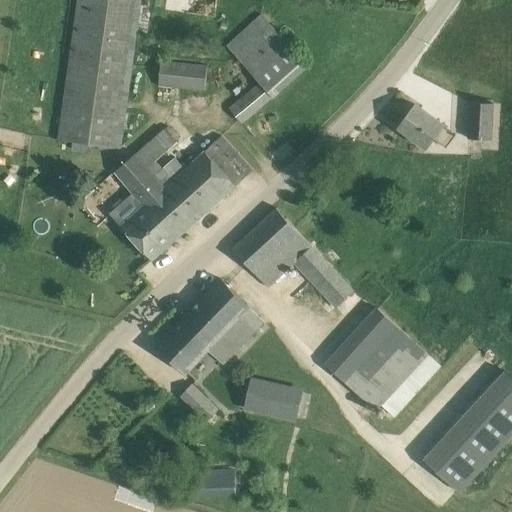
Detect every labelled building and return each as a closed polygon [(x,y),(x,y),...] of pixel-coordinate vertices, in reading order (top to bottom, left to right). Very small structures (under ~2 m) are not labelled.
[(141,0),(77,0),(58,139),(121,148),(141,0)] [(260,15),(227,46),(260,81),(229,107),(242,123),(307,65),(260,15)] [(206,66),(161,61),(159,85),(203,89),(206,66)] [(495,103),(470,102),(468,139),(493,139),(495,103)] [(442,123),(416,104),(399,127),(426,147),(432,139),(443,147),(453,134),(440,125),(442,123)] [(134,155),(113,172),(144,205),(120,226),(152,260),(253,170),(222,136),(185,168),(175,158),(163,168),(155,159),(180,138),(169,126),(134,155)] [(110,201),(101,190),(93,196),(84,205),(97,220),(105,212),(102,208),(110,201)] [(277,207),(233,248),(267,284),(293,260),(303,271),(337,306),(355,289),(346,281),(277,207)] [(266,321),(222,279),(158,345),(185,372),(209,348),(225,364),(266,321)] [(377,307),(325,364),(376,410),(428,354),(377,307)] [(511,376),(506,371),(425,459),(460,492),(511,435),(511,376)] [(244,409),(295,421),(302,391),(302,389),(251,377),(244,409)] [(217,409),(192,384),(182,395),(207,419),(217,409)] [(235,469),(195,470),(196,497),(236,496),(235,469)]
